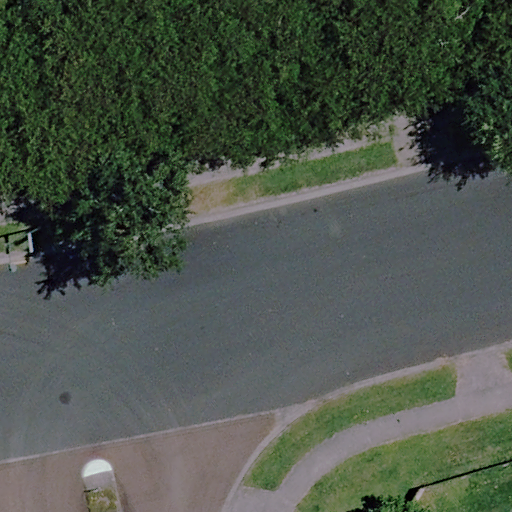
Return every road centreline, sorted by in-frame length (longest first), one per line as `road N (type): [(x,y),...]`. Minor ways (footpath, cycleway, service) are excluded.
road 1 (residential): [(511,238),(206,317)]
road 2 (residential): [(206,317),(0,364)]
road 3 (residential): [(161,511),(168,428),(206,317)]
